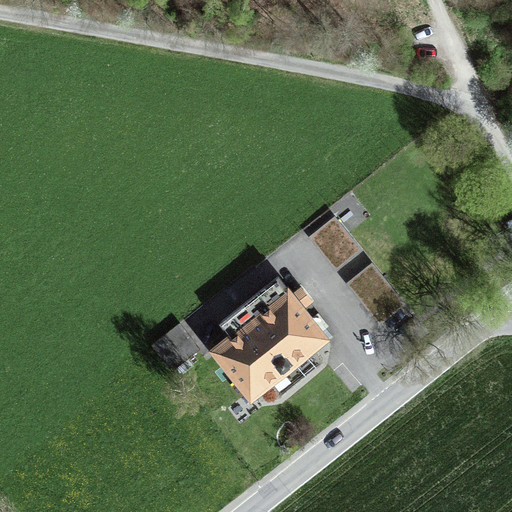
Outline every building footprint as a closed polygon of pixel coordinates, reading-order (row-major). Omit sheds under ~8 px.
[(335,267),(359,248),(334,217),(311,236),(335,267)] [(364,253),(340,270),(347,279),(371,263),(364,253)] [(403,303),(372,264),(348,282),(380,321),(403,303)] [(232,334),(215,347),(251,393),(324,335),(288,290),(289,289),(278,276),(221,321),(232,334)] [(177,325),(152,344),(172,369),(197,349),(177,325)]
